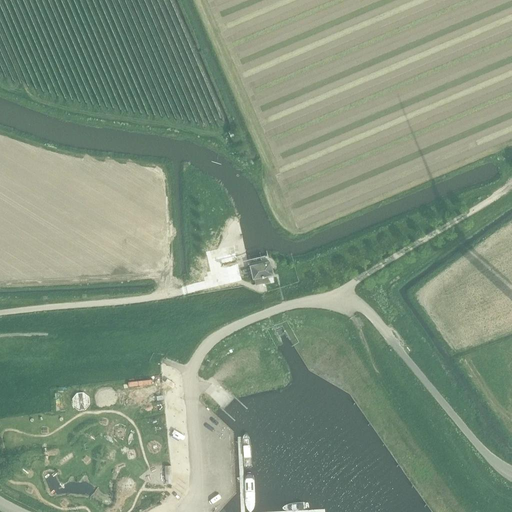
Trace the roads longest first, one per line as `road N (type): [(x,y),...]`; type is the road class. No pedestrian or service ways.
road 1 (unclassified): [(181,511),(196,491),(190,376),(198,355),(251,318),(340,300)]
road 2 (track): [(340,300),(351,283),(511,185)]
road 3 (unclassified): [(0,313),(182,292)]
